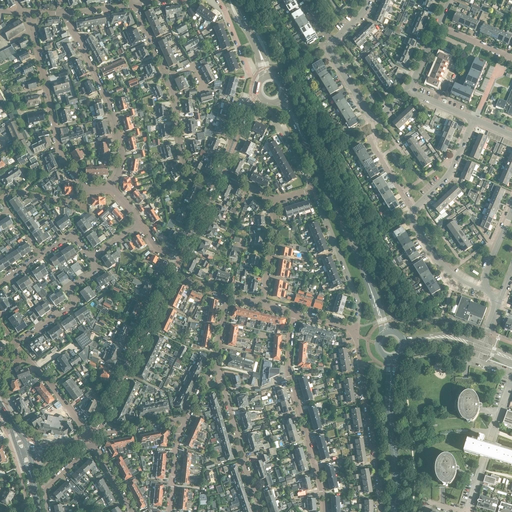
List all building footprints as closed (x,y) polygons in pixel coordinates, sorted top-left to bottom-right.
[(424,0),(423,0),(421,5),(424,7),(430,9),(433,4),(426,1),(424,0)] [(287,7),(290,12),(298,7),(295,2),(287,7)] [(382,3),(379,9),(386,12),(389,13),(391,7),(388,6),(382,3)] [(481,8),(480,11),(482,12),(485,13),(488,15),(491,9),(482,5),(481,8)] [(205,9),(200,6),(196,12),(200,16),(205,9)] [(155,11),(153,12),(152,10),(144,13),(146,17),(160,11),(159,9),(155,10),(155,11)] [(205,19),(210,13),(205,9),(200,16),(205,19)] [(383,18),(386,12),(379,9),(377,15),(383,18)] [(303,15),(300,10),(292,16),(295,21),(303,15)] [(157,15),(161,13),(160,11),(146,17),(148,21),(156,18),(155,15),(157,14),(157,15)] [(422,11),(420,14),(416,12),(414,15),(416,16),(426,20),(427,18),(428,18),(429,15),(428,14),(422,11)] [(458,23),(462,15),(456,12),(452,22),(455,23),(456,22),(458,23)] [(130,14),(128,13),(123,14),(124,22),(127,21),(128,26),(134,23),(130,14)] [(205,19),(204,21),(206,22),(209,25),(210,23),(215,16),(210,13),(205,19)] [(298,25),(306,20),(303,15),(295,21),(298,25)] [(383,25),(386,19),(383,18),(377,15),(374,21),(383,25)] [(462,15),(458,23),(464,26),(468,17),(462,15)] [(98,25),(106,24),(104,16),(97,18),(98,25)] [(426,23),(425,22),(426,20),(416,16),(414,22),(425,26),(426,23)] [(464,26),(470,28),(473,20),(468,17),(464,26)] [(59,18),(51,18),(52,24),(59,24),(59,31),(58,31),(60,34),(64,32),(62,29),(62,22),(59,22),(59,21),(59,20),(59,18)] [(89,19),(91,27),(98,25),(97,18),(89,19)] [(83,28),(84,28),(91,27),(89,19),(82,20),(83,28)] [(7,27),(10,31),(22,24),(19,20),(7,27)] [(84,28),(83,28),(82,20),(76,21),(77,29),(81,28),(81,32),(85,32),(84,28)] [(160,26),(158,23),(160,22),(161,23),(163,22),(162,20),(150,25),(152,29),(160,26)] [(298,25),(301,30),(309,25),(306,20),(298,25)] [(475,30),(479,22),(473,20),(470,28),(475,30)] [(184,23),(179,26),(184,34),(186,36),(188,34),(187,32),(186,33),(185,30),(187,29),(186,27),(189,26),(186,22),(184,23)] [(422,29),(423,30),(425,26),(414,22),(412,27),(421,31),(422,29)] [(22,24),(10,31),(7,27),(5,23),(3,23),(0,25),(2,30),(8,40),(25,30),(22,24)] [(374,33),(373,31),(376,29),(371,23),(366,28),(372,34),(374,33)] [(480,32),(486,35),(489,26),(484,24),(480,32)] [(304,35),(312,30),(309,25),(301,30),(304,35)] [(182,35),(183,38),(186,36),(184,34),(179,26),(175,28),(179,34),(181,33),(182,35)] [(486,35),(491,37),(495,29),(489,26),(486,35)] [(412,27),(409,33),(418,37),(421,31),(412,27)] [(109,36),(114,34),(112,28),(106,30),(109,36)] [(166,28),(154,33),(156,38),(163,34),(162,31),(164,30),(164,31),(168,30),(167,28),(166,29),(166,28)] [(373,35),(372,34),(366,28),(362,32),(366,37),(368,39),(373,35)] [(126,32),(127,34),(125,35),(125,34),(122,35),(123,38),(128,36),(128,37),(131,36),(137,33),(138,32),(137,30),(136,30),(136,29),(132,31),(131,30),(126,32)] [(491,37),(497,40),(501,31),(495,29),(491,37)] [(216,33),(213,33),(214,36),(216,35),(218,39),(225,36),(223,30),(216,33)] [(307,40),(315,35),(312,30),(304,35),(307,40)] [(497,40),(503,42),(506,34),(501,31),(497,40)] [(364,43),(366,41),(364,39),(366,37),(362,32),(357,36),(364,43)] [(53,41),(52,36),(55,36),(54,33),(42,36),(43,38),(42,39),(43,41),(44,42),(47,41),(47,42),(53,41)] [(125,40),(125,42),(129,40),(132,39),(133,39),(139,37),(137,33),(131,36),(128,37),(129,38),(125,40)] [(506,34),(503,42),(508,45),(511,35),(511,33),(510,33),(509,35),(506,34)] [(310,45),(315,41),(318,39),(315,35),(307,40),(310,45)] [(225,36),(218,39),(220,44),(228,41),(225,36)] [(357,36),(352,40),(357,46),(360,43),(362,45),(364,43),(357,36)] [(85,40),(89,46),(95,42),(92,37),(85,40)] [(129,40),(132,46),(137,44),(137,42),(141,41),(140,40),(141,39),(140,38),(139,37),(133,39),(132,39),(129,40)] [(70,43),(67,38),(56,44),(58,49),(62,48),(62,47),(70,43)] [(160,42),(158,43),(160,47),(172,41),(171,39),(168,40),(169,41),(167,42),(166,39),(165,40),(164,38),(159,41),(160,42)] [(199,44),(196,38),(190,41),(194,50),(198,48),(199,49),(202,47),(200,45),(199,45),(199,44)] [(406,38),(403,43),(407,45),(414,48),(415,46),(416,46),(417,43),(416,43),(416,42),(410,39),(406,38)] [(17,43),(11,46),(12,47),(14,52),(15,51),(16,51),(15,48),(19,46),(21,49),(28,45),(28,44),(27,42),(26,42),(25,39),(21,41),(18,42),(17,43)] [(170,45),(173,44),(172,41),(160,47),(161,51),(169,48),(168,45),(170,44),(170,45)] [(194,50),(190,41),(183,45),(186,51),(187,52),(188,55),(191,53),(190,52),(194,50)] [(220,44),(218,45),(219,47),(219,48),(221,47),(222,50),(230,47),(228,41),(220,44)] [(95,42),(89,46),(92,52),(98,49),(101,47),(99,43),(96,45),(95,42)] [(70,43),(62,47),(62,48),(64,51),(65,53),(66,53),(73,49),(70,43)] [(414,48),(407,45),(405,51),(411,54),(414,48)] [(140,48),(137,49),(139,54),(138,54),(138,55),(139,55),(146,51),(144,46),(140,48)] [(361,53),(363,56),(370,51),(366,46),(364,49),(365,51),(361,53)] [(15,51),(14,52),(12,47),(0,52),(0,61),(11,56),(16,54),(15,51)] [(66,53),(66,54),(69,59),(76,55),(73,49),(66,53)] [(107,52),(106,50),(101,53),(98,49),(92,52),(95,58),(107,52)] [(174,53),(176,52),(175,50),(163,55),(165,59),(173,56),(172,53),(174,52),(174,53)] [(29,58),(26,51),(18,55),(17,53),(16,54),(11,56),(13,60),(19,57),(21,62),(29,58)] [(44,55),(46,60),(58,56),(56,51),(44,55)] [(139,55),(138,55),(139,57),(140,56),(142,60),(145,59),(149,57),(146,51),(139,55)] [(411,54),(405,51),(402,56),(409,59),(411,54)] [(103,57),(108,55),(107,52),(95,58),(99,65),(105,61),(103,57)] [(234,58),(232,53),(224,56),(225,58),(227,61),(234,58)] [(364,57),(366,59),(365,59),(369,64),(376,59),(371,53),(364,57)] [(436,63),(446,68),(448,63),(450,58),(440,53),(438,58),(438,59),(436,63)] [(173,56),(165,59),(167,63),(179,58),(180,57),(179,55),(178,56),(177,54),(173,56)] [(455,84),(450,94),(469,102),(486,63),(468,54),(463,64),(464,65),(464,64),(468,65),(468,66),(472,68),(463,87),(455,84)] [(400,55),(396,65),(399,66),(405,69),(407,64),(408,65),(409,63),(408,62),(409,59),(402,56),(400,55)] [(59,58),(58,56),(46,60),(48,70),(56,68),(54,60),(59,58)] [(77,58),(71,62),(72,63),(74,68),(82,65),(79,60),(78,60),(77,58)] [(178,61),(180,60),(179,58),(167,63),(169,68),(177,64),(175,61),(177,60),(178,61)] [(115,73),(123,70),(125,76),(129,74),(123,59),(111,64),(115,73)] [(379,64),(376,59),(369,64),(372,69),(379,64)] [(321,61),(313,66),(316,71),(324,66),(321,61)] [(201,65),(202,67),(200,69),(203,74),(210,70),(206,62),(201,65)] [(140,70),(144,69),(146,72),(153,69),(153,68),(153,67),(153,66),(152,65),(151,63),(139,68),(140,70)] [(229,66),(231,72),(238,69),(236,63),(229,66)] [(436,63),(431,73),(441,78),(446,68),(436,63)] [(111,64),(100,69),(104,77),(107,76),(108,79),(113,77),(112,74),(115,73),(111,64)] [(376,74),(382,70),(383,70),(379,64),(372,69),(373,70),(371,70),(373,73),(374,72),(376,74)] [(15,75),(24,71),(25,75),(33,72),(30,65),(22,68),(22,67),(13,71),(15,75)] [(74,68),(73,69),(75,74),(76,73),(84,69),(82,65),(74,68)] [(327,71),(324,66),(316,71),(319,76),(327,71)] [(76,73),(75,74),(77,77),(76,78),(78,82),(79,82),(86,78),(85,75),(86,74),(84,69),(76,73)] [(146,72),(147,75),(143,77),(144,80),(156,75),(155,72),(155,71),(154,69),(153,69),(146,72)] [(382,70),(376,74),(380,80),(385,75),(384,73),(386,72),(384,69),(383,70),(382,70)] [(203,74),(205,79),(213,75),(210,70),(203,74)] [(322,81),(330,76),(327,71),(319,76),(322,81)] [(400,79),(403,73),(397,71),(394,77),(400,79)] [(429,78),(427,83),(437,88),(440,83),(439,82),(441,78),(431,73),(429,78)] [(205,79),(208,84),(216,80),(213,75),(205,79)] [(383,85),(391,79),(390,76),(387,78),(385,75),(380,80),(383,85)] [(325,86),(333,81),(330,76),(322,81),(325,86)] [(175,80),(177,86),(184,82),(182,77),(175,80)] [(136,79),(124,84),(127,89),(139,84),(138,81),(137,82),(136,79)] [(387,90),(388,91),(391,88),(391,87),(393,86),(391,83),(393,81),(391,79),(383,85),(387,90)] [(53,84),(56,95),(70,91),(67,80),(53,84)] [(35,81),(27,83),(22,84),(23,87),(25,86),(25,85),(27,84),(28,89),(37,87),(35,81)] [(84,87),(83,88),(84,90),(86,90),(92,86),(90,81),(83,84),(85,88),(84,89),(84,87)] [(327,90),(336,85),(333,81),(325,86),(327,90)] [(184,82),(177,86),(180,92),(183,90),(184,92),(188,91),(187,88),(189,87),(187,82),(185,83),(184,82)] [(235,91),(236,85),(229,83),(227,89),(235,91)] [(327,90),(330,95),(339,90),(336,85),(327,90)] [(86,90),(84,90),(85,93),(86,93),(86,92),(86,91),(88,96),(95,92),(92,86),(86,90)] [(159,86),(152,89),(155,94),(161,91),(159,86)] [(226,92),(225,95),(233,98),(235,91),(227,89),(226,92)] [(507,114),(511,115),(511,89),(511,90),(506,102),(499,99),(496,106),(504,109),(509,111),(507,114)] [(4,92),(7,98),(12,96),(9,90),(4,92)] [(157,99),(163,97),(161,91),(155,94),(157,99)] [(197,98),(199,104),(207,102),(205,94),(199,95),(200,98),(197,98)] [(344,99),(341,94),(333,99),(336,104),(344,99)] [(34,106),(34,105),(40,104),(39,96),(33,97),(32,96),(25,98),(27,107),(34,106)] [(62,97),(65,106),(70,105),(70,106),(71,106),(80,104),(78,98),(78,97),(68,100),(67,96),(62,97)] [(7,100),(11,111),(16,109),(11,99),(7,100)] [(339,109),(347,104),(344,99),(336,104),(339,109)] [(339,109),(337,110),(338,113),(340,111),(342,114),(350,108),(347,104),(339,109)] [(71,106),(70,106),(65,108),(66,111),(59,112),(61,119),(71,116),(69,110),(72,109),(71,106)] [(417,113),(410,106),(406,110),(412,117),(417,113)] [(345,119),(353,113),(350,108),(342,114),(345,119)] [(19,117),(16,109),(11,111),(15,119),(19,117)] [(94,111),(91,112),(92,116),(95,115),(96,118),(104,116),(102,109),(94,111)] [(401,115),(408,121),(412,117),(406,110),(401,115)] [(38,124),(38,122),(44,120),(42,112),(36,114),(36,112),(27,114),(29,125),(34,124),(34,125),(38,124)] [(347,123),(356,118),(353,113),(345,119),(347,123)] [(397,119),(403,126),(408,121),(401,115),(397,119)] [(75,121),(72,122),(71,116),(61,119),(62,124),(69,123),(70,126),(76,124),(75,121)] [(347,123),(350,128),(359,123),(356,118),(347,123)] [(392,123),(399,130),(403,126),(397,119),(392,123)] [(7,130),(13,143),(23,138),(16,121),(6,126),(0,128),(0,132),(0,133),(7,130)] [(451,122),(449,121),(446,127),(455,130),(457,125),(451,122)] [(105,122),(96,124),(97,128),(95,128),(96,131),(107,128),(105,122)] [(255,131),(255,132),(257,133),(260,126),(258,125),(259,124),(255,122),(252,129),(255,131)] [(260,126),(257,132),(261,134),(260,135),(263,136),(266,129),(264,128),(264,127),(261,125),(260,126)] [(66,144),(65,142),(83,136),(81,127),(75,129),(76,132),(69,134),(67,128),(62,130),(58,131),(60,137),(62,143),(63,145),(66,144)] [(455,130),(446,127),(444,132),(452,136),(455,130)] [(108,135),(107,128),(96,131),(96,133),(98,132),(100,137),(105,136),(108,135)] [(25,140),(30,138),(27,130),(22,132),(25,140)] [(48,137),(47,136),(48,136),(48,135),(47,131),(40,133),(39,130),(38,131),(35,131),(32,132),(32,135),(37,134),(38,138),(39,138),(40,139),(48,137)] [(452,136),(444,132),(442,138),(450,142),(452,136)] [(407,139),(409,141),(406,143),(410,148),(417,143),(414,138),(418,135),(416,133),(407,139)] [(488,138),(486,137),(479,134),(477,140),(485,143),(488,138)] [(204,136),(197,137),(198,140),(195,141),(189,143),(190,149),(197,147),(196,145),(199,144),(199,140),(204,140),(204,136)] [(43,150),(51,146),(50,143),(48,143),(48,141),(49,141),(48,137),(40,139),(41,141),(39,142),(43,150)] [(450,142),(442,138),(439,144),(448,147),(450,142)] [(31,152),(24,140),(18,143),(24,153),(15,157),(18,163),(28,157),(32,155),(31,152)] [(485,143),(477,140),(474,145),(483,149),(485,143)] [(276,147),(275,145),(276,145),(274,141),(267,145),(269,148),(268,149),(269,151),(276,147)] [(39,142),(31,146),(35,153),(43,150),(39,142)] [(245,144),(243,147),(245,148),(245,147),(251,150),(252,147),(253,148),(256,149),(257,146),(255,145),(247,142),(246,144),(245,144)] [(413,153),(421,148),(417,143),(410,148),(413,153)] [(215,152),(218,146),(211,144),(209,149),(215,152)] [(357,144),(352,147),(357,155),(365,150),(362,145),(358,147),(357,144)] [(445,153),(448,147),(439,144),(437,149),(445,153)] [(483,149),(474,145),(472,151),(481,155),(483,149)] [(162,148),(160,148),(162,154),(164,154),(170,152),(169,146),(162,148)] [(243,149),(241,153),(248,156),(250,153),(251,153),(253,154),(254,152),(251,150),(245,147),(245,148),(244,150),(243,149)] [(276,147),(270,151),(272,154),(271,154),(272,157),(273,156),(279,153),(278,151),(279,150),(277,147),(276,147)] [(417,158),(424,153),(421,148),(413,153),(417,158)] [(72,154),(71,154),(73,158),(83,153),(81,151),(79,152),(77,149),(71,153),(72,154)] [(359,160),(368,155),(365,150),(357,155),(359,160)] [(478,160),(481,155),(472,151),(470,157),(478,160)] [(279,153),(273,156),(275,159),(274,160),(275,162),(276,161),(282,158),(281,156),(282,155),(280,152),(279,153)] [(43,161),(45,160),(47,164),(55,160),(52,155),(51,156),(50,155),(49,155),(48,153),(41,156),(43,161)] [(81,156),(84,155),(83,153),(73,158),(75,162),(76,161),(77,162),(83,159),(81,156)] [(420,163),(428,158),(424,153),(417,158),(420,163)] [(362,165),(371,160),(368,155),(359,160),(362,165)] [(282,158),(276,161),(278,164),(277,165),(278,167),(279,167),(285,163),(284,161),(285,161),(283,157),(282,158)] [(6,159),(0,163),(0,168),(5,166),(4,165),(8,163),(7,161),(9,160),(8,158),(6,159)] [(31,163),(29,164),(31,169),(38,165),(36,161),(34,158),(29,160),(31,163)] [(208,160),(205,166),(211,169),(214,163),(211,162),(212,159),(210,158),(208,161),(208,160)] [(428,158),(420,163),(424,168),(431,163),(432,162),(431,160),(430,161),(428,158)] [(240,169),(243,163),(244,160),(241,159),(240,162),(237,160),(234,166),(240,169)] [(56,166),(57,165),(55,160),(47,164),(49,168),(47,169),(49,174),(56,171),(55,168),(56,167),(56,166)] [(366,170),(374,165),(371,160),(362,165),(366,170)] [(200,170),(201,167),(202,165),(197,162),(194,161),(192,163),(195,165),(194,167),(200,170)] [(476,165),(468,161),(465,167),(474,171),(476,165)] [(285,163),(279,167),(281,170),(280,170),(281,172),(282,172),(288,168),(287,166),(288,166),(286,162),(285,163)] [(368,174),(377,169),(374,165),(366,170),(368,174)] [(511,174),(511,168),(506,165),(503,171),(511,175),(511,174)] [(177,171),(174,166),(168,169),(171,175),(177,171)] [(204,169),(201,167),(200,170),(203,171),(203,172),(208,174),(211,169),(205,166),(204,169)] [(234,166),(232,172),(237,174),(238,174),(241,175),(242,173),(239,171),(240,169),(234,166)] [(22,175),(17,167),(9,173),(13,180),(22,175)] [(474,171),(465,167),(463,173),(471,176),(474,171)] [(288,168),(282,172),(284,175),(283,176),(284,178),(291,174),(290,172),(291,171),(289,168),(288,168)] [(368,174),(371,179),(379,174),(377,169),(368,174)] [(13,180),(9,173),(7,170),(5,171),(7,174),(0,178),(5,186),(12,182),(11,181),(13,180)] [(252,173),(249,180),(255,182),(258,176),(255,174),(256,171),(254,170),(252,173)] [(177,171),(171,175),(173,178),(172,178),(173,180),(174,180),(180,177),(177,171)] [(511,175),(503,171),(501,177),(509,180),(511,175)] [(284,178),(282,179),(284,182),(285,185),(287,183),(294,179),(293,177),(294,176),(292,173),(291,174),(284,178)] [(460,178),(469,182),(471,176),(463,173),(460,178)] [(264,178),(260,185),(266,188),(269,181),(270,179),(267,177),(268,177),(267,176),(265,175),(264,178)] [(255,182),(260,185),(264,178),(258,176),(255,182)] [(371,184),(374,189),(377,188),(385,183),(382,177),(371,184)] [(507,186),(509,180),(501,177),(499,182),(507,186)] [(40,185),(45,191),(53,184),(55,182),(53,179),(50,181),(48,178),(43,182),(41,180),(38,183),(40,185)] [(192,188),(191,190),(195,192),(196,192),(197,191),(200,192),(202,187),(194,183),(192,188)] [(377,188),(380,193),(388,188),(385,183),(377,188)] [(229,193),(230,190),(233,192),(234,189),(231,187),(232,187),(226,184),(223,190),(229,193)] [(457,197),(462,192),(455,186),(451,190),(457,197)] [(503,196),(505,191),(497,187),(494,192),(503,196)] [(388,188),(380,193),(382,197),(391,192),(388,188)] [(474,203),(479,191),(471,188),(467,196),(474,203)] [(233,192),(232,194),(238,197),(241,198),(242,195),(239,194),(240,191),(235,189),(234,189),(233,192)] [(189,191),(186,198),(193,201),(196,194),(195,194),(196,192),(195,192),(191,190),(191,192),(189,191)] [(223,190),(221,196),(223,197),(222,200),(225,201),(226,198),(229,193),(223,190)] [(451,190),(446,194),(453,201),(457,197),(451,190)] [(140,195),(136,191),(131,195),(135,200),(140,195)] [(394,197),(391,192),(382,197),(385,202),(394,197)] [(494,192),(492,198),(500,202),(503,196),(494,192)] [(446,194),(442,198),(448,205),(453,201),(446,194)] [(135,200),(139,204),(144,200),(140,195),(135,200)] [(9,202),(12,206),(13,207),(21,201),(19,197),(16,199),(16,198),(9,202)] [(397,202),(394,197),(385,202),(388,207),(397,202)] [(442,198),(437,202),(444,209),(448,205),(442,198)] [(492,198),(489,204),(498,207),(500,202),(492,198)] [(22,207),(23,208),(32,202),(30,200),(27,199),(23,202),(21,201),(13,207),(13,208),(16,212),(22,207)] [(256,203),(253,200),(248,206),(252,209),(256,203)] [(305,202),(301,203),(302,204),(304,211),(307,210),(308,211),(310,210),(308,202),(305,203),(305,202)] [(392,214),(396,211),(395,209),(399,206),(397,202),(388,207),(392,214)] [(433,207),(439,213),(444,209),(437,202),(433,207)] [(252,209),(255,212),(260,206),(256,203),(252,209)] [(299,204),(296,205),(296,206),(298,213),(301,212),(302,213),(303,216),(305,215),(304,212),(304,211),(302,204),(300,205),(299,204)] [(489,204),(487,210),(495,213),(496,214),(497,214),(496,213),(498,210),(497,210),(498,207),(489,204)] [(218,208),(216,211),(223,215),(225,211),(224,211),(226,208),(219,205),(218,208)] [(293,206),(290,207),(290,208),(292,214),(296,213),(296,214),(298,214),(298,213),(296,206),(294,207),(293,206)] [(20,218),(32,209),(31,207),(27,209),(27,208),(27,209),(25,207),(17,213),(19,217),(20,218)] [(290,208),(288,209),(288,207),(284,209),(286,216),(290,215),(290,216),(293,216),(290,208)] [(182,208),(179,214),(185,217),(188,211),(182,208)] [(35,213),(34,211),(32,209),(20,218),(21,219),(24,223),(30,218),(29,217),(35,213)] [(111,213),(109,215),(113,219),(115,218),(120,213),(116,209),(111,213)] [(106,210),(98,217),(103,223),(105,221),(103,218),(109,214),(106,210)] [(156,215),(153,210),(147,213),(150,218),(156,215)] [(487,210),(485,215),(493,219),(495,213),(487,210)] [(221,218),(223,215),(216,211),(214,215),(215,215),(214,217),(220,220),(221,218)] [(84,219),(77,224),(79,228),(80,229),(87,224),(92,220),(95,218),(88,213),(83,217),(84,219)] [(119,222),(124,218),(120,213),(115,218),(119,222)] [(179,214),(176,221),(182,224),(185,217),(179,214)] [(62,217),(64,219),(61,220),(66,227),(67,227),(67,226),(71,224),(66,217),(65,215),(62,217)] [(150,218),(154,223),(159,220),(156,215),(150,218)] [(485,215),(482,221),(491,225),(493,219),(485,215)] [(4,220),(3,220),(9,230),(12,228),(13,230),(15,229),(12,224),(8,217),(4,220)] [(57,220),(55,222),(56,224),(61,231),(65,228),(66,227),(61,220),(59,218),(57,220),(58,220),(57,220)] [(27,228),(28,229),(37,222),(35,220),(33,222),(31,219),(25,224),(27,228)] [(4,230),(5,232),(9,230),(3,220),(2,221),(0,222),(0,226),(3,230),(4,230)] [(458,226),(454,221),(447,226),(450,231),(458,226)] [(480,227),(488,230),(491,225),(482,221),(480,227)] [(37,222),(28,229),(29,230),(31,234),(38,229),(38,228),(40,226),(39,225),(37,222)] [(309,229),(307,230),(307,232),(310,231),(318,228),(317,226),(318,226),(317,222),(309,225),(310,228),(309,229)] [(210,225),(208,229),(215,232),(217,228),(216,228),(217,226),(211,223),(210,225)] [(80,229),(81,230),(83,234),(91,228),(92,227),(91,225),(89,226),(87,224),(80,229)] [(454,236),(461,231),(458,226),(450,231),(454,236)] [(318,228),(311,231),(313,234),(312,234),(312,237),(314,236),(320,234),(319,232),(320,231),(319,228),(318,228)] [(402,228),(394,233),(397,238),(405,233),(402,228)] [(213,236),(215,232),(208,229),(206,232),(207,233),(206,235),(212,238),(213,236)] [(35,240),(43,235),(39,230),(32,235),(35,238),(35,239),(35,240)] [(171,231),(168,237),(169,238),(168,239),(172,241),(173,242),(174,240),(177,234),(171,231)] [(457,242),(465,236),(461,231),(454,236),(457,242)] [(97,238),(96,237),(95,235),(97,234),(95,232),(93,233),(86,238),(89,241),(89,242),(90,243),(97,238)] [(43,235),(35,240),(36,241),(39,244),(43,242),(46,240),(48,238),(46,235),(45,233),(43,235)] [(100,242),(105,239),(102,233),(96,237),(97,238),(90,243),(91,244),(93,247),(100,243),(100,242)] [(320,234),(314,236),(315,240),(314,240),(315,242),(316,242),(322,239),(321,237),(322,237),(321,233),(320,234)] [(408,238),(405,233),(397,238),(400,243),(408,238)] [(138,235),(133,239),(136,244),(142,240),(138,235)] [(461,247),(468,241),(465,236),(457,242),(461,247)] [(411,243),(408,238),(400,243),(403,248),(411,243)] [(167,241),(165,246),(173,250),(175,245),(172,243),(173,242),(172,241),(168,239),(167,241)] [(322,239),(316,242),(317,245),(316,246),(317,248),(318,248),(324,245),(323,243),(325,242),(323,239),(322,239)] [(139,249),(145,245),(142,240),(136,244),(139,249)] [(202,242),(200,246),(207,249),(209,245),(208,245),(209,243),(203,240),(202,242)] [(461,247),(464,252),(472,246),(468,241),(461,247)] [(26,244),(26,243),(21,246),(26,254),(28,254),(27,253),(31,251),(27,244),(26,244)] [(414,248),(411,243),(403,248),(406,253),(414,248)] [(324,245),(318,248),(319,251),(318,251),(319,254),(327,251),(326,249),(327,248),(325,244),(324,245)] [(19,249),(17,251),(21,258),(25,255),(26,254),(21,246),(18,248),(19,249)] [(75,253),(71,246),(67,248),(66,249),(72,258),(77,255),(75,253)] [(205,253),(207,249),(200,246),(198,250),(197,252),(204,255),(205,253)] [(236,258),(236,254),(238,254),(239,248),(232,246),(230,257),(236,258)] [(299,247),(298,251),(300,251),(300,254),(308,255),(305,248),(299,247)] [(104,263),(105,264),(120,253),(119,248),(116,248),(117,252),(110,257),(108,254),(101,259),(104,262),(104,263)] [(409,257),(417,252),(414,248),(406,253),(409,257)] [(65,250),(61,253),(66,260),(67,262),(72,258),(66,249),(64,250),(65,250)] [(15,251),(15,250),(10,253),(15,262),(17,261),(16,261),(20,258),(15,251)] [(9,255),(6,258),(10,265),(14,262),(14,263),(15,262),(10,253),(9,252),(8,252),(9,255)] [(412,262),(420,257),(417,252),(409,257),(412,262)] [(66,267),(63,264),(66,262),(60,253),(56,256),(55,257),(63,269),(66,273),(69,271),(66,266),(66,267)] [(120,258),(120,253),(105,264),(105,265),(106,265),(108,269),(115,264),(113,261),(118,258),(120,258)] [(157,258),(152,255),(151,258),(148,257),(147,260),(150,261),(149,261),(155,264),(157,258)] [(54,267),(57,265),(61,270),(63,269),(55,257),(53,257),(53,258),(50,260),(54,267)] [(194,267),(196,262),(198,259),(195,257),(194,260),(191,259),(188,265),(194,267)] [(331,263),(331,261),(332,261),(330,257),(323,260),(324,263),(323,264),(324,266),(331,263)] [(164,268),(167,263),(161,260),(158,259),(158,258),(157,258),(155,264),(164,268)] [(0,260),(0,262),(5,269),(6,268),(9,266),(5,259),(1,261),(0,260)] [(422,261),(414,266),(417,271),(426,266),(422,261)] [(325,269),(323,270),(324,273),(326,272),(327,271),(334,269),(333,267),(334,266),(332,263),(331,263),(325,266),(326,269),(325,269)] [(155,264),(154,265),(156,266),(155,268),(157,268),(156,271),(155,274),(157,276),(159,273),(161,274),(164,268),(155,264)] [(188,265),(185,270),(191,273),(191,272),(194,274),(196,271),(192,270),(194,267),(188,265)] [(50,270),(46,272),(42,266),(38,268),(37,269),(43,278),(47,275),(48,275),(53,282),(57,279),(50,270)] [(428,271),(426,266),(417,271),(420,276),(428,271)] [(334,269),(327,271),(329,275),(327,275),(328,277),(329,277),(336,274),(335,272),(336,272),(335,268),(334,269)] [(32,272),(38,281),(43,278),(37,269),(36,270),(32,272)] [(196,271),(194,274),(200,277),(201,274),(204,276),(205,273),(202,272),(202,271),(197,269),(196,271)] [(62,270),(55,275),(56,277),(60,283),(68,278),(63,271),(62,270)] [(221,281),(224,272),(218,271),(215,279),(221,281)] [(423,281),(431,275),(428,271),(420,276),(423,281)] [(229,274),(224,272),(221,281),(226,283),(229,274)] [(102,276),(101,277),(106,284),(111,281),(106,274),(102,276)] [(336,274),(329,277),(331,280),(330,281),(331,283),(332,283),(338,280),(337,278),(338,277),(337,274),(336,274)] [(434,280),(431,275),(423,281),(426,285),(434,280)] [(30,287),(32,286),(31,283),(26,276),(22,279),(21,280),(27,289),(30,292),(32,290),(30,287)] [(107,286),(106,284),(101,277),(100,277),(100,278),(96,280),(101,287),(104,285),(105,288),(107,286)] [(21,290),(22,292),(27,289),(21,280),(20,280),(20,281),(16,283),(21,290)] [(331,289),(328,291),(328,292),(335,291),(334,288),(340,286),(339,284),(340,283),(339,280),(338,280),(332,283),(333,286),(332,286),(333,289),(331,289)] [(437,285),(434,280),(426,285),(429,290),(437,285)] [(36,285),(40,290),(43,289),(48,285),(46,282),(41,285),(39,283),(36,285)] [(145,285),(143,288),(150,292),(152,288),(151,288),(153,285),(146,282),(145,285)] [(185,288),(179,285),(176,290),(183,293),(185,288)] [(437,291),(440,290),(437,285),(429,290),(432,295),(437,291)] [(92,291),(90,289),(91,289),(89,286),(87,288),(87,287),(80,293),(83,297),(82,297),(83,298),(92,291)] [(148,295),(150,292),(143,288),(141,292),(142,292),(141,294),(147,297),(148,295)] [(60,292),(59,290),(54,294),(60,303),(62,302),(65,299),(60,292)] [(176,290),(174,295),(180,298),(183,293),(176,290)] [(0,303),(8,297),(4,291),(0,293),(0,303)] [(83,298),(84,299),(87,303),(94,297),(96,296),(94,294),(92,291),(83,298)] [(192,291),(189,298),(194,300),(197,294),(192,291)] [(59,304),(60,303),(54,294),(49,297),(50,299),(55,306),(59,304)] [(194,300),(193,303),(197,305),(196,307),(198,308),(199,305),(197,304),(198,302),(199,303),(202,296),(197,294),(194,300)] [(180,298),(174,295),(171,300),(178,303),(180,298)] [(487,308),(473,303),(473,302),(472,302),(471,302),(470,302),(471,300),(462,296),(454,316),(467,321),(469,316),(470,315),(482,319),(487,308)] [(8,297),(0,303),(0,308),(2,311),(13,304),(11,302),(13,301),(9,297),(8,297)] [(97,305),(98,306),(104,300),(101,297),(97,300),(96,298),(93,300),(97,305)] [(43,299),(38,303),(40,306),(45,313),(46,313),(50,310),(45,302),(43,299)] [(104,303),(103,306),(109,310),(113,303),(106,299),(104,303)] [(33,302),(37,308),(35,309),(40,317),(44,314),(45,313),(40,306),(38,303),(36,300),(33,302)] [(133,300),(130,306),(134,308),(140,311),(143,305),(137,302),(133,300)] [(169,305),(176,308),(178,303),(171,300),(169,305)] [(99,316),(100,313),(103,308),(98,306),(97,305),(93,313),(99,316)] [(129,308),(126,314),(130,316),(131,314),(138,317),(140,311),(134,308),(130,306),(129,308)] [(81,310),(79,311),(86,320),(92,328),(96,320),(93,319),(90,321),(88,319),(89,318),(91,316),(89,314),(85,307),(81,310)] [(174,317),(176,312),(169,309),(167,314),(174,317)] [(244,322),(245,317),(248,318),(250,310),(244,309),(241,321),(244,322)] [(79,311),(78,312),(74,314),(81,323),(86,320),(79,311)] [(32,317),(34,321),(37,319),(33,312),(29,315),(31,318),(32,317)] [(254,319),(258,320),(260,313),(255,312),(252,324),(254,324),(255,320),(254,320),(254,319)] [(23,319),(21,315),(19,317),(17,314),(9,320),(13,326),(23,319)] [(171,322),(174,317),(167,314),(164,319),(171,322)] [(267,327),(266,331),(271,332),(272,328),(275,317),(270,315),(268,323),(271,323),(270,328),(267,327)] [(67,319),(66,320),(71,328),(72,329),(73,330),(74,329),(73,328),(73,329),(72,327),(76,324),(71,317),(67,319)] [(272,328),(271,332),(273,332),(274,331),(275,329),(276,325),(279,325),(280,318),(275,317),(272,328)] [(13,326),(17,332),(26,326),(24,324),(26,323),(23,319),(13,326)] [(169,327),(171,322),(164,319),(162,324),(169,327)] [(65,321),(61,324),(66,331),(70,328),(71,329),(72,329),(71,328),(66,320),(65,321)] [(298,333),(303,335),(304,332),(306,325),(301,323),(298,333)] [(128,333),(128,332),(130,333),(132,328),(127,326),(127,325),(125,324),(124,324),(122,328),(117,326),(116,328),(121,330),(128,333)] [(162,324),(160,329),(166,332),(169,327),(162,324)] [(85,333),(84,333),(90,341),(90,340),(91,334),(88,330),(87,331),(83,325),(80,326),(85,333)] [(60,337),(59,336),(63,333),(58,326),(54,329),(54,328),(52,329),(59,339),(61,342),(63,340),(61,337),(60,337)] [(308,338),(307,342),(309,343),(311,336),(314,337),(316,328),(311,326),(308,338)] [(52,340),(56,338),(58,340),(59,339),(52,329),(51,330),(47,333),(52,340)] [(318,341),(317,345),(319,346),(320,342),(321,339),(324,340),(324,338),(326,331),(321,329),(318,341)] [(125,338),(128,333),(121,330),(119,334),(118,333),(118,332),(114,331),(113,333),(125,338)] [(335,341),(337,334),(332,332),(328,344),(330,345),(332,340),(335,341)] [(82,335),(78,338),(75,340),(82,350),(87,346),(91,343),(90,341),(84,333),(82,335)] [(123,344),(125,338),(113,333),(111,338),(123,344)] [(43,335),(36,340),(28,346),(29,346),(28,346),(32,350),(32,351),(43,343),(46,341),(49,339),(45,334),(44,335),(43,335)] [(154,341),(163,345),(164,343),(162,342),(163,339),(157,336),(154,341)] [(154,341),(152,346),(158,349),(160,347),(162,347),(163,345),(154,341)] [(106,348),(111,350),(118,354),(121,348),(109,342),(106,348)] [(43,343),(32,351),(37,356),(45,350),(48,348),(46,346),(45,347),(43,343)] [(149,351),(158,355),(159,353),(157,352),(158,349),(152,346),(149,351)] [(115,359),(118,354),(111,350),(106,348),(104,353),(106,355),(108,356),(115,359)] [(149,351),(147,356),(153,360),(155,360),(157,358),(158,355),(149,351)] [(193,354),(191,358),(193,358),(204,364),(205,362),(206,362),(207,360),(206,359),(206,358),(205,358),(207,355),(201,352),(200,355),(199,357),(194,355),(193,354)] [(245,359),(254,362),(256,357),(246,354),(245,359)] [(104,359),(104,360),(106,361),(106,362),(107,363),(108,363),(109,363),(114,366),(117,361),(115,360),(115,359),(108,356),(106,355),(104,359)] [(67,364),(68,363),(62,356),(56,360),(61,367),(67,363),(67,364)] [(77,356),(71,360),(69,362),(72,367),(80,361),(77,356)] [(147,356),(144,361),(153,366),(154,363),(153,363),(153,364),(152,363),(152,362),(153,360),(147,356)] [(191,358),(190,360),(192,361),(193,361),(192,364),(194,366),(201,369),(204,364),(193,358),(191,358)] [(241,366),(243,366),(242,369),(252,372),(255,362),(254,362),(245,359),(244,362),(241,362),(240,365),(241,365),(241,366)] [(237,361),(236,362),(229,360),(228,366),(242,369),(243,366),(241,366),(241,365),(240,365),(241,362),(237,361)] [(272,378),(279,375),(279,369),(271,369),(272,363),(264,360),(261,387),(270,383),(270,382),(270,378),(272,377),(272,378)] [(144,361),(142,366),(149,370),(150,367),(151,368),(151,367),(152,368),(153,366),(144,361)] [(61,367),(60,368),(64,373),(70,369),(67,364),(67,363),(61,367)] [(110,373),(106,371),(107,369),(101,365),(99,369),(103,371),(100,377),(107,380),(110,373)] [(148,376),(149,373),(147,372),(149,370),(142,366),(139,371),(148,376)] [(194,366),(193,368),(189,366),(188,369),(199,374),(201,369),(194,366)] [(23,391),(29,388),(35,384),(31,378),(30,378),(27,369),(16,373),(18,380),(20,379),(24,387),(21,388),(23,391)] [(188,369),(187,371),(191,373),(190,376),(196,379),(199,374),(188,369)] [(146,377),(147,377),(148,376),(139,371),(137,377),(144,380),(145,377),(146,377)] [(243,374),(242,377),(247,378),(248,379),(250,379),(248,385),(254,386),(256,379),(249,377),(249,376),(243,374)] [(184,376),(183,379),(194,384),(196,379),(190,376),(188,379),(187,379),(187,378),(184,376)] [(241,386),(239,380),(241,379),(240,376),(238,377),(238,376),(231,378),(233,386),(233,385),(234,388),(237,387),(241,386)] [(74,383),(71,379),(69,380),(62,385),(65,389),(74,383)] [(183,379),(182,381),(184,382),(183,385),(185,386),(192,389),(194,384),(183,379)] [(10,382),(13,392),(19,390),(16,380),(10,382)] [(130,386),(130,387),(137,390),(138,391),(140,389),(138,388),(140,384),(139,384),(138,383),(137,382),(136,382),(133,381),(132,382),(131,382),(130,385),(130,386)] [(307,383),(300,385),(302,391),(309,389),(308,385),(310,384),(309,382),(307,383)] [(43,388),(44,387),(40,383),(36,387),(36,386),(34,388),(34,389),(30,391),(32,394),(35,392),(36,393),(43,388)] [(74,383),(65,389),(68,393),(77,387),(74,383)] [(179,386),(178,389),(189,394),(192,389),(185,386),(183,390),(182,389),(182,388),(179,386)] [(68,393),(71,397),(80,391),(77,387),(68,393)] [(137,390),(130,387),(127,392),(134,395),(136,392),(137,390)] [(36,393),(38,396),(36,398),(37,400),(47,392),(43,388),(36,393)] [(177,391),(181,393),(180,396),(187,399),(189,394),(178,389),(177,391)] [(278,395),(277,395),(277,397),(279,397),(286,395),(285,389),(277,391),(278,395)] [(71,397),(74,401),(81,396),(83,394),(80,391),(71,397)] [(95,391),(91,394),(89,395),(99,400),(100,397),(99,397),(95,391)] [(479,413),(479,412),(479,410),(478,409),(478,408),(481,408),(482,408),(482,407),(482,406),(482,405),(481,404),(478,404),(478,403),(479,403),(478,399),(477,397),(475,394),(473,391),(468,392),(468,394),(461,394),(459,397),(458,400),(458,401),(458,400),(459,400),(459,401),(459,402),(459,404),(458,405),(458,406),(458,407),(459,409),(459,410),(459,411),(459,412),(458,412),(459,416),(460,417),(461,418),(468,418),(468,420),(473,421),(475,419),(477,416),(479,413)] [(33,403),(35,405),(42,400),(43,402),(50,396),(47,392),(37,400),(33,403)] [(132,399),(134,395),(127,392),(125,397),(133,401),(135,399),(134,398),(133,399),(132,399)] [(238,401),(238,402),(242,401),(242,400),(246,399),(246,398),(248,398),(247,393),(239,395),(240,397),(237,398),(236,399),(237,401),(238,401)] [(310,394),(303,396),(305,402),(312,400),(311,396),(313,396),(312,394),(310,394)] [(43,402),(44,403),(42,405),(44,408),(47,405),(50,404),(49,403),(54,400),(50,396),(43,402)] [(180,396),(178,400),(177,399),(177,398),(174,397),(173,399),(184,405),(187,399),(180,396)] [(25,405),(23,402),(20,397),(14,401),(13,402),(18,409),(25,405)] [(125,397),(122,402),(129,405),(131,403),(132,403),(133,401),(125,397)] [(173,399),(168,397),(171,406),(174,406),(176,402),(177,402),(175,406),(178,408),(177,409),(181,411),(184,405),(173,399)] [(247,406),(247,403),(250,403),(249,398),(248,398),(246,398),(246,399),(242,400),(242,401),(238,402),(238,404),(238,405),(238,407),(239,407),(239,408),(247,406)] [(89,401),(87,405),(94,409),(97,402),(90,399),(89,401)] [(163,399),(161,399),(163,411),(169,410),(167,401),(164,401),(163,399)] [(95,409),(94,409),(87,405),(89,401),(88,400),(79,407),(83,413),(84,414),(85,414),(85,415),(86,416),(87,416),(88,417),(89,417),(90,417),(91,414),(92,414),(95,409)] [(202,405),(202,407),(207,408),(209,408),(209,409),(219,406),(217,400),(210,402),(210,403),(208,403),(208,406),(202,405)] [(153,403),(152,401),(150,401),(152,414),(158,412),(156,403),(153,403)] [(122,402),(120,407),(131,412),(132,410),(130,409),(128,408),(129,405),(122,402)] [(23,417),(30,413),(25,405),(18,409),(18,410),(18,409),(20,413),(20,414),(22,414),(23,417)] [(210,411),(205,413),(205,415),(208,414),(209,415),(220,412),(219,406),(209,409),(210,411)] [(281,411),(280,411),(281,415),(284,414),(291,412),(289,406),(282,408),(281,408),(281,411)] [(120,407),(117,412),(124,416),(125,415),(126,413),(128,415),(128,414),(130,415),(131,412),(120,407)] [(138,411),(139,416),(146,415),(145,407),(139,408),(140,410),(140,411),(138,411)] [(117,425),(118,424),(119,423),(133,421),(132,418),(128,418),(125,419),(125,415),(124,416),(117,412),(115,418),(114,418),(113,420),(117,425)] [(240,415),(240,416),(240,418),(241,418),(242,420),(255,416),(256,416),(255,413),(254,413),(251,414),(250,412),(248,412),(240,414),(240,415)] [(34,428),(35,427),(42,422),(38,416),(30,421),(31,422),(31,423),(32,424),(33,425),(34,428)] [(255,416),(242,420),(242,422),(242,423),(242,424),(243,425),(251,423),(250,420),(256,419),(258,418),(257,416),(256,416),(255,416)] [(511,419),(505,417),(503,423),(508,424),(507,427),(511,429),(511,419)] [(197,418),(195,422),(206,427),(206,426),(207,425),(203,423),(204,421),(197,418)] [(213,423),(211,424),(212,427),(224,424),(222,418),(215,420),(216,424),(214,425),(213,423)] [(286,425),(284,425),(285,427),(286,427),(294,425),(292,419),(285,421),(286,425)] [(42,422),(35,427),(38,431),(42,432),(42,431),(48,433),(53,435),(53,434),(59,435),(61,427),(61,424),(44,421),(44,423),(42,422)] [(245,431),(251,429),(252,431),(260,428),(259,425),(255,426),(254,422),(251,423),(243,425),(244,426),(243,427),(244,428),(244,429),(245,431)] [(74,430),(69,423),(66,425),(71,432),(72,433),(73,432),(73,431),(74,430)] [(67,433),(68,434),(71,432),(66,425),(63,427),(61,427),(59,435),(63,436),(67,433)] [(193,427),(191,431),(202,436),(203,434),(199,432),(200,430),(193,427)] [(163,441),(163,438),(167,439),(168,435),(169,434),(164,430),(163,432),(162,432),(159,432),(160,440),(161,441),(163,441)] [(218,432),(219,436),(217,436),(217,434),(214,435),(215,438),(227,435),(225,430),(218,432)] [(248,436),(247,436),(247,438),(247,439),(247,441),(248,441),(248,442),(256,440),(258,439),(258,436),(260,435),(259,433),(257,433),(256,432),(248,434),(248,436)] [(511,451),(495,447),(493,446),(490,445),(486,444),(483,443),(485,436),(480,434),(478,441),(468,438),(464,451),(480,456),(482,457),(486,458),(489,459),(491,460),(511,465),(511,451)] [(144,435),(139,436),(141,446),(144,446),(144,449),(142,449),(142,451),(147,450),(144,435)] [(189,436),(187,441),(198,446),(199,443),(195,441),(195,439),(189,436)] [(248,442),(248,443),(248,445),(249,445),(250,447),(262,443),(262,441),(259,442),(258,439),(256,440),(248,442)] [(115,450),(115,449),(113,441),(110,442),(109,442),(107,441),(105,447),(103,447),(105,450),(107,449),(109,453),(115,450)] [(220,446),(214,448),(214,451),(218,450),(219,450),(230,447),(228,441),(221,443),(219,443),(220,446)] [(324,442),(317,444),(318,449),(326,447),(325,444),(326,443),(326,441),(324,442)] [(262,443),(250,447),(250,449),(250,450),(250,451),(251,452),(251,453),(259,450),(258,448),(261,447),(262,448),(263,447),(264,449),(270,448),(268,443),(263,445),(262,443)] [(158,455),(156,455),(153,454),(153,457),(165,458),(166,456),(166,454),(166,453),(163,453),(163,449),(158,448),(157,449),(157,451),(158,451),(158,455)] [(184,454),(183,459),(196,460),(199,460),(202,461),(203,458),(200,458),(191,457),(191,452),(187,450),(187,454),(184,454)] [(233,459),(232,453),(225,455),(226,457),(220,459),(220,462),(233,459)] [(455,479),(456,476),(457,473),(456,473),(456,471),(458,471),(459,471),(459,470),(460,470),(460,469),(459,468),(458,468),(457,468),(456,463),(455,460),(453,457),(450,454),(445,455),(445,457),(438,457),(436,460),(435,464),(436,464),(436,465),(436,466),(436,467),(436,468),(436,469),(436,471),(436,473),(436,474),(436,475),(435,475),(436,479),(438,482),(445,482),(445,483),(450,484),(453,482),(455,479)] [(266,465),(265,462),(268,461),(266,455),(259,456),(261,460),(254,463),(255,465),(255,466),(255,467),(256,468),(266,465)] [(127,458),(123,461),(120,456),(116,459),(117,461),(115,463),(117,467),(129,461),(127,458)] [(95,465),(90,459),(85,464),(90,469),(92,471),(94,470),(95,469),(93,467),(95,465)] [(297,461),(293,463),(294,466),(297,465),(298,467),(306,465),(305,459),(297,461)] [(127,468),(126,466),(130,463),(129,461),(117,467),(120,472),(127,468)] [(90,469),(85,464),(81,468),(86,473),(90,469)] [(266,465),(256,468),(257,471),(257,472),(257,473),(258,473),(258,474),(265,472),(264,468),(266,467),(266,468),(270,467),(269,467),(271,466),(270,464),(269,464),(266,465)] [(298,470),(294,471),(296,474),(301,473),(308,471),(306,465),(298,467),(298,470)] [(231,474),(238,472),(236,466),(229,468),(228,466),(223,467),(225,473),(228,472),(227,471),(230,470),(231,474)] [(132,467),(128,470),(127,468),(120,472),(122,476),(134,470),(132,467)] [(86,479),(83,476),(86,473),(81,468),(76,472),(86,482),(88,481),(86,479)] [(132,477),(130,475),(135,472),(134,470),(122,476),(125,481),(132,477)] [(72,477),(77,482),(79,479),(82,482),(84,484),(86,482),(76,472),(72,477)] [(205,473),(208,484),(214,482),(212,472),(205,473)] [(230,478),(227,479),(228,482),(240,478),(238,472),(231,474),(233,479),(230,479),(230,478)] [(267,477),(265,472),(258,474),(259,475),(258,476),(259,477),(260,480),(263,479),(266,487),(273,484),(270,476),(267,477)] [(495,482),(498,483),(500,477),(491,475),(491,478),(485,476),(483,482),(494,485),(495,482)] [(231,482),(233,481),(235,486),(242,483),(240,478),(228,482),(225,483),(226,485),(232,483),(231,482)] [(99,489),(105,485),(102,480),(96,483),(99,489)] [(131,484),(128,486),(129,488),(130,490),(131,491),(137,487),(133,480),(130,482),(131,484)] [(66,481),(62,486),(67,491),(70,489),(74,493),(75,492),(77,493),(80,496),(82,493),(80,491),(71,482),(69,484),(66,481)] [(151,482),(150,487),(154,487),(155,487),(155,488),(155,490),(162,490),(163,490),(163,487),(163,485),(155,484),(156,482),(151,482)] [(336,483),(329,484),(330,490),(338,488),(337,486),(340,485),(339,484),(338,482),(336,483)] [(233,490),(231,491),(232,493),(244,489),(242,483),(235,486),(236,488),(233,489),(233,490)] [(108,490),(105,485),(99,489),(102,494),(108,490)] [(63,495),(65,498),(67,500),(69,499),(64,494),(67,491),(62,486),(57,490),(63,495)] [(131,492),(130,492),(132,494),(133,496),(146,489),(145,486),(143,488),(143,487),(139,490),(137,487),(131,491),(131,492)] [(11,499),(13,495),(14,492),(12,491),(14,489),(11,487),(9,489),(5,487),(2,493),(11,499)] [(146,489),(133,496),(135,498),(134,498),(135,500),(136,500),(136,501),(143,497),(141,495),(141,494),(145,492),(146,491),(146,489)] [(244,489),(232,493),(232,496),(234,495),(236,498),(239,497),(246,495),(244,489)] [(271,490),(264,493),(266,498),(275,495),(274,493),(273,489),(271,490)] [(58,500),(60,498),(63,495),(57,490),(53,494),(53,495),(52,496),(52,498),(56,501),(58,500)] [(102,501),(105,500),(112,496),(108,490),(102,494),(104,497),(101,499),(102,501)] [(2,493),(1,493),(0,494),(0,500),(7,505),(9,502),(11,499),(2,493)] [(235,501),(231,503),(232,506),(235,505),(247,501),(246,495),(239,497),(236,498),(234,499),(235,501)] [(275,495),(266,498),(267,504),(275,501),(273,498),(275,497),(275,495)] [(115,501),(112,496),(105,500),(102,501),(103,503),(106,502),(108,505),(115,501)] [(143,497),(136,501),(139,506),(138,506),(140,508),(141,509),(145,506),(144,504),(145,503),(144,501),(147,499),(145,496),(143,497)] [(483,508),(486,498),(480,496),(479,500),(478,500),(478,501),(478,502),(477,506),(483,508)] [(492,499),(486,498),(483,508),(485,509),(485,510),(488,511),(488,510),(489,510),(492,499)] [(497,506),(497,505),(498,501),(492,499),(489,510),(495,511),(496,508),(497,507),(497,506)] [(149,506),(150,509),(153,509),(153,507),(157,508),(157,506),(161,506),(161,504),(162,502),(161,502),(161,501),(154,500),(153,505),(151,505),(151,506),(149,506)] [(239,505),(241,504),(243,509),(249,506),(247,501),(235,505),(236,507),(239,506),(239,505)] [(499,508),(499,509),(498,511),(504,511),(507,504),(501,502),(500,506),(499,506),(499,507),(499,508)]
